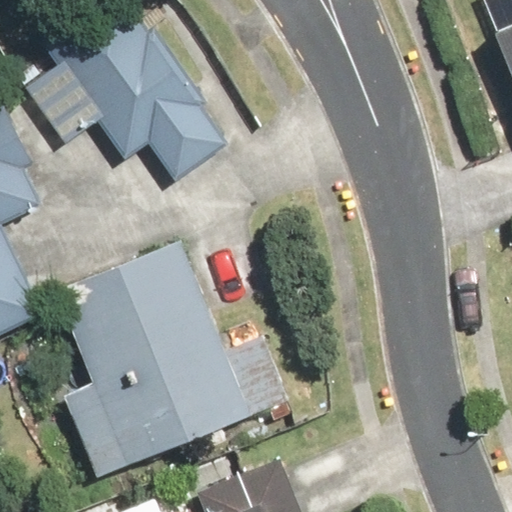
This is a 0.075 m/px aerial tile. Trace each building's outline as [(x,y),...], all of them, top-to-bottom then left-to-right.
[(215,138),(112,4),(6,84),(54,147),(85,124),(116,164),(136,149),(160,181),(215,138)] [(511,21),(475,37),(511,123),(511,21)] [(0,325),(35,309),(0,235),(0,220),(34,205),(0,133),(0,325)] [(169,240),(45,291),(83,383),(48,398),(83,481),(287,397),(260,332),(215,350),(169,240)] [(197,511),(292,511),(270,455),(188,488),(197,511)]
